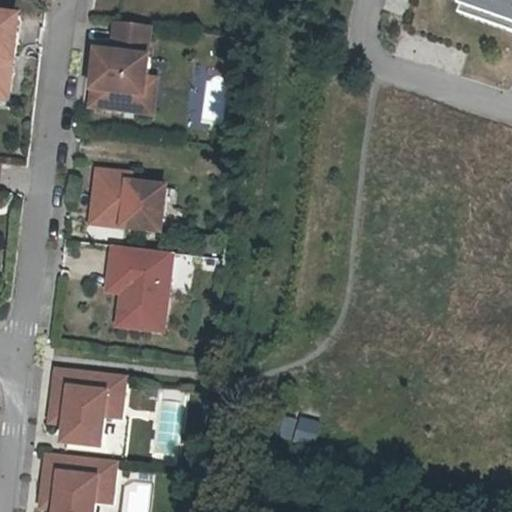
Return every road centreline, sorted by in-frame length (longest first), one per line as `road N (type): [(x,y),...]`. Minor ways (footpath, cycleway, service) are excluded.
road 1 (residential): [(23,344),(66,0)]
road 2 (residential): [(5,511),(23,344)]
